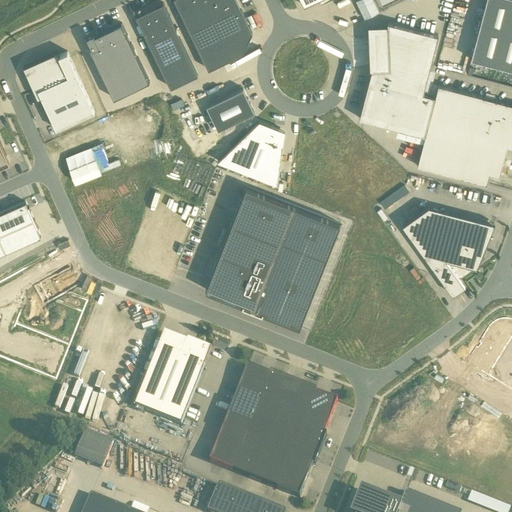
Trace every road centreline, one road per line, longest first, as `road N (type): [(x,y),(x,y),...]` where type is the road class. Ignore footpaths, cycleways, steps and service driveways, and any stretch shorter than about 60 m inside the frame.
road 1 (unclassified): [(47,169),(92,266),(371,385)]
road 2 (unclassified): [(275,38),(263,62),(271,94),(293,109),(325,105),(345,79),(340,46),(313,28),(287,31)]
road 3 (unclassified): [(115,0),(21,45),(5,62),(47,169)]
road 4 (unclassified): [(371,385),(464,318),(497,281)]
road 5 (unclassified): [(320,511),(371,385)]
